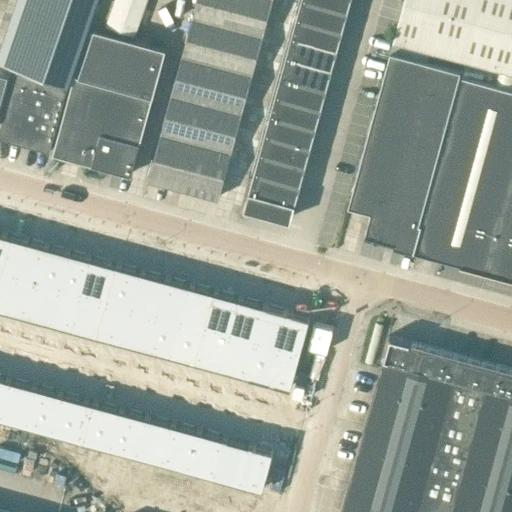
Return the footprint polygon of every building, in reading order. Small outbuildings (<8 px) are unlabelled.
[(116,0),(108,25),(135,34),(146,0),(116,0)] [(272,0),(196,0),(149,178),(219,197),(272,0)] [(312,0),(301,0),(297,17),(344,29),(349,10),(312,0)] [(312,0),(349,10),(351,0),(312,0)] [(511,0),(404,0),(393,40),(500,69),(496,84),(511,87),(511,0)] [(344,29),(297,17),(292,36),(338,49),(344,29)] [(75,74),(53,152),(81,159),(114,168),(131,173),(153,95),(166,48),(94,28),(78,75),(75,74)] [(292,36),(286,55),(333,68),(338,49),(292,36)] [(363,153),(349,204),(372,211),(366,233),(388,239),(395,241),(395,245),(414,250),(415,250),(415,249),(416,250),(463,75),(462,74),(464,69),(391,49),(363,153)] [(333,68),(286,55),(281,75),(328,87),(333,68)] [(67,86),(16,72),(0,130),(0,137),(50,151),(67,86)] [(281,75),(276,94),(322,107),(328,87),(281,75)] [(463,75),(416,250),(440,256),(511,275),(511,87),(496,84),(463,75)] [(276,94),(270,113),(317,126),(322,107),(276,94)] [(265,133),(311,145),(317,126),(270,113),(265,133)] [(306,165),(311,145),(265,133),(260,152),(306,165)] [(306,165),(260,152),(245,204),(292,217),(306,165)] [(0,230),(0,268),(0,269),(10,233),(0,230)] [(10,233),(0,269),(21,274),(31,239),(10,233)] [(31,239),(21,274),(42,280),(51,245),(31,239)] [(51,245),(42,280),(63,286),(72,250),(51,245)] [(72,250),(63,286),(84,291),(93,256),(72,250)] [(93,256),(84,291),(105,297),(115,262),(93,256)] [(115,262),(105,297),(129,304),(139,268),(115,262)] [(139,268),(129,304),(154,310),(163,275),(139,268)] [(0,269),(0,306),(12,309),(21,274),(0,269)] [(21,274),(12,309),(32,315),(42,280),(21,274)] [(163,275),(154,310),(178,317),(188,282),(163,275)] [(42,280),(32,315),(53,321),(63,286),(42,280)] [(188,282),(178,317),(203,324),(212,289),(188,282)] [(63,286),(53,321),(74,326),(84,291),(63,286)] [(212,289),(203,324),(227,330),(237,295),(212,289)] [(84,291),(74,326),(95,332),(105,297),(84,291)] [(237,295),(227,330),(252,337),(261,301),(237,295)] [(105,297),(95,332),(120,339),(129,304),(105,297)] [(261,301),(252,337),(276,343),(286,308),(261,301)] [(129,304),(120,339),(144,346),(154,310),(129,304)] [(286,308),(276,343),(300,350),(310,315),(286,308)] [(154,310),(144,346),(169,352),(178,317),(154,310)] [(178,317),(169,352),(193,359),(203,324),(178,317)] [(203,324),(193,359),(218,366),(227,330),(203,324)] [(227,330),(218,366),(242,372),(252,337),(227,330)] [(511,511),(511,367),(390,334),(341,511),(511,511)] [(252,337),(242,372),(266,379),(276,343),(252,337)] [(276,343),(266,379),(291,385),(300,350),(276,343)] [(0,373),(0,415),(3,416),(14,378),(0,373)] [(14,378),(3,416),(29,423),(40,385),(14,378)] [(40,385),(29,423),(34,425),(55,430),(66,392),(40,385)] [(66,392),(55,430),(81,438),(92,399),(66,392)] [(92,399),(81,438),(108,445),(118,406),(92,399)] [(118,406),(108,445),(134,452),(144,413),(118,406)] [(144,413),(134,452),(160,459),(170,420),(144,413)] [(170,420),(160,459),(185,466),(196,427),(170,420)] [(196,427),(185,466),(211,473),(222,434),(196,427)] [(117,511),(134,456),(40,430),(115,511),(117,511)] [(222,434),(211,473),(237,480),(248,441),(222,434)] [(248,441),(237,480),(263,487),(274,448),(248,441)] [(198,496),(193,511),(251,511),(252,511),(258,489),(231,482),(225,503),(198,496)] [(160,485),(151,511),(193,511),(198,496),(160,485)]
